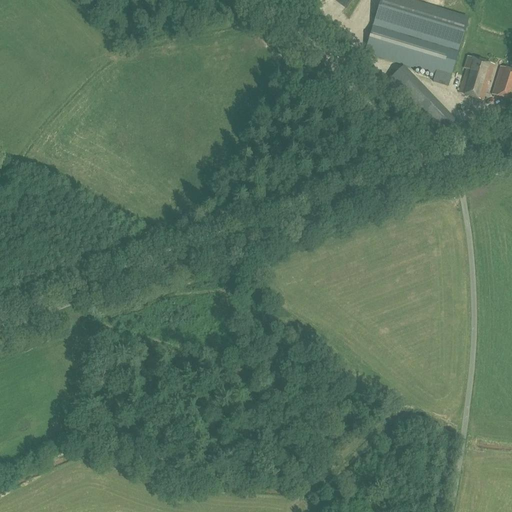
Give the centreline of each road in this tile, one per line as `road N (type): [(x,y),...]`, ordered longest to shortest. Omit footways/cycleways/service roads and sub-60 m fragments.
road 1 (unclassified): [(0,330),(430,170)]
road 2 (unclassified): [(449,511),(475,331),(459,159)]
road 3 (unclassified): [(430,170),(267,0)]
